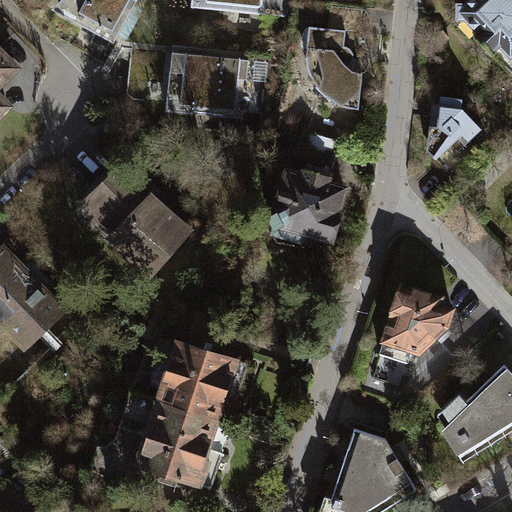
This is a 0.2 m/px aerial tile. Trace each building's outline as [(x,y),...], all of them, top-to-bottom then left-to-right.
[(135,0),(76,0),(61,15),(113,43),(135,0)] [(288,0),(190,0),(190,6),(217,8),(218,2),(287,9),(288,0)] [(511,0),(470,0),(451,19),(472,41),(477,36),(511,70),(511,0)] [(330,4),(327,27),(360,31),(362,7),(330,4)] [(349,48),(359,47),(360,31),(327,27),(309,26),(307,45),(307,65),(317,86),(332,101),(346,106),(359,108),(361,72),(352,70),(348,66),(352,63),(354,58),(352,51),(349,48)] [(0,51),(0,112),(7,106),(0,99),(0,82),(16,67),(0,51)] [(248,59),(171,52),(166,109),(192,112),(192,106),(263,112),(268,55),(249,53),(248,59)] [(439,96),(438,126),(429,125),(427,150),(436,159),(462,135),(469,142),(483,129),(472,117),(461,114),(462,98),(439,96)] [(338,142),(307,132),(301,151),(332,161),(338,142)] [(98,185),(81,203),(112,232),(108,236),(149,274),(189,232),(160,205),(165,200),(124,161),(111,174),(107,170),(95,183),(98,185)] [(302,176),(287,172),(276,212),(268,217),(276,228),(273,237),(275,241),(298,247),(303,230),(332,238),(339,212),(337,211),(343,187),(326,182),(329,169),(306,163),(302,176)] [(27,271),(1,245),(0,246),(0,329),(3,332),(6,329),(25,348),(64,308),(47,291),(53,285),(33,265),(27,271)] [(440,297),(401,284),(379,353),(406,361),(411,349),(419,351),(434,335),(437,338),(447,328),(444,326),(451,308),(444,306),(445,302),(440,297)] [(203,337),(224,344),(231,326),(198,315),(191,324),(191,336),(202,340),(203,337)] [(162,388),(159,398),(216,417),(227,382),(240,386),(248,364),(220,355),(224,344),(203,337),(202,340),(199,348),(179,341),(171,363),(157,359),(149,384),(162,388)] [(511,372),(503,363),(447,416),(471,454),(511,429),(511,372)] [(148,431),(159,398),(131,389),(120,422),(148,431)] [(216,417),(159,398),(148,431),(138,462),(211,487),(220,460),(203,454),(216,417)] [(386,439),(355,429),(333,499),(325,496),(320,511),(379,511),(418,488),(386,439)]
